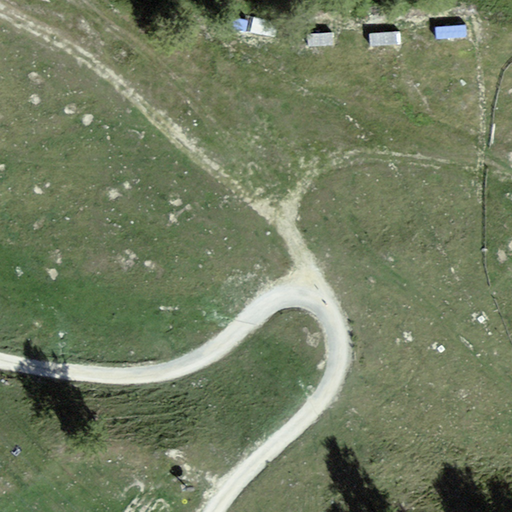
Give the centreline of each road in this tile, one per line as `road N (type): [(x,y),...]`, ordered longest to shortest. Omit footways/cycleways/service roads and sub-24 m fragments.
road 1 (track): [(0,364),(134,381),(198,370),(281,295),(325,291),(340,328),(340,380),(324,408),(218,511)]
road 2 (track): [(80,0),(176,88),(325,291)]
road 3 (track): [(176,88),(0,10)]
